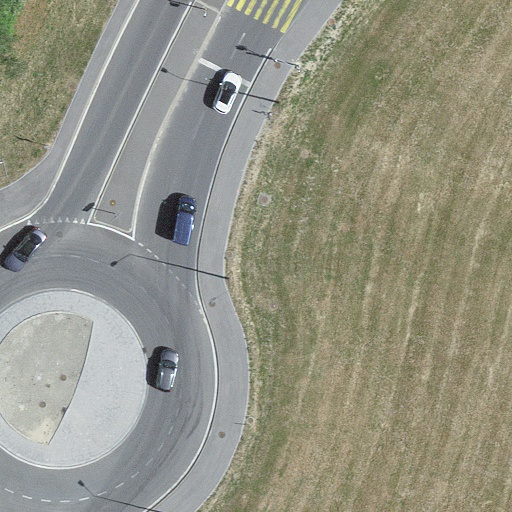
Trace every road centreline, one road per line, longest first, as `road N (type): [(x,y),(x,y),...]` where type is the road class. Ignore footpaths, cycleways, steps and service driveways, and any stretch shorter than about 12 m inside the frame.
road 1 (primary): [(163,306),(170,221),(190,145),(263,0)]
road 2 (primary): [(166,0),(68,204),(25,258)]
road 3 (primary): [(95,496),(138,474),(179,413),(182,353),(163,306)]
road 4 (primary): [(163,306),(134,277),(95,257),(25,258)]
